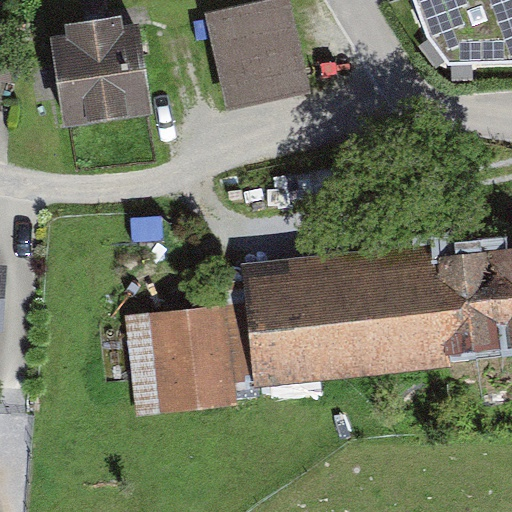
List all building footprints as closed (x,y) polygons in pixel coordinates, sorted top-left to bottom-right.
[(291,0),(269,0),(205,15),(225,103),(310,84),(291,0)] [(511,0),(411,0),(433,58),(511,62),(511,0)] [(140,18),(57,27),(68,124),(150,115),(140,18)] [(235,311),(135,318),(142,421),(244,414),(242,387),(471,371),(469,347),(511,344),(511,247),(270,264),(271,282),(233,285),(235,311)] [(0,335),(9,336),(11,273),(0,272),(0,335)]
